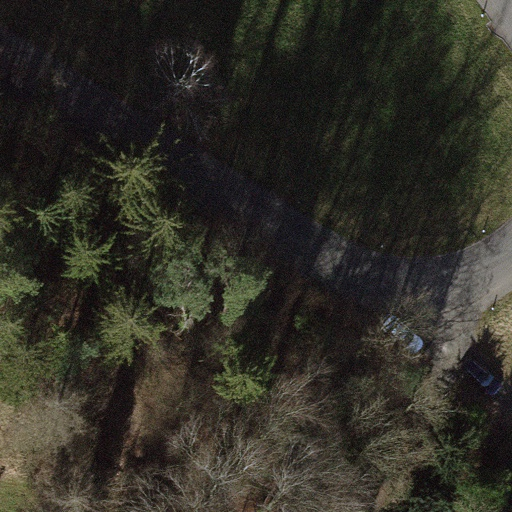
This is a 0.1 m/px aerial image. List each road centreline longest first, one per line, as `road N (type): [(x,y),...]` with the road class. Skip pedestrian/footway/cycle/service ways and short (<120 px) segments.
road 1 (tertiary): [(0,53),(371,277),(432,293),(492,269),(511,251)]
road 2 (track): [(424,511),(432,293)]
road 3 (track): [(511,405),(483,376),(432,293)]
